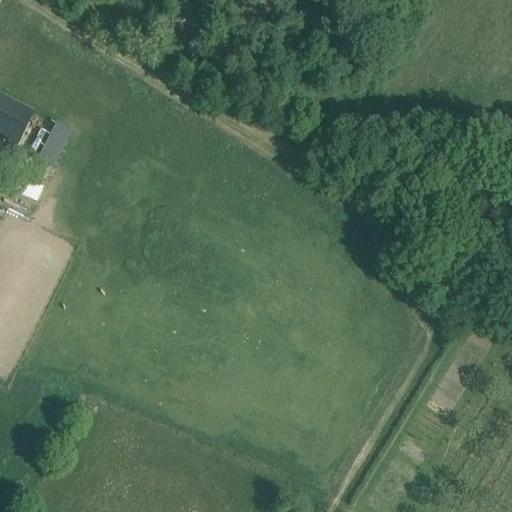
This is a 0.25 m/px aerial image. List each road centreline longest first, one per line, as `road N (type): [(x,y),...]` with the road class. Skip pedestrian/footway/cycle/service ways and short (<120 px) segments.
road 1 (track): [(421,336),(406,253),(373,201),(33,0)]
road 2 (track): [(421,336),(303,495)]
